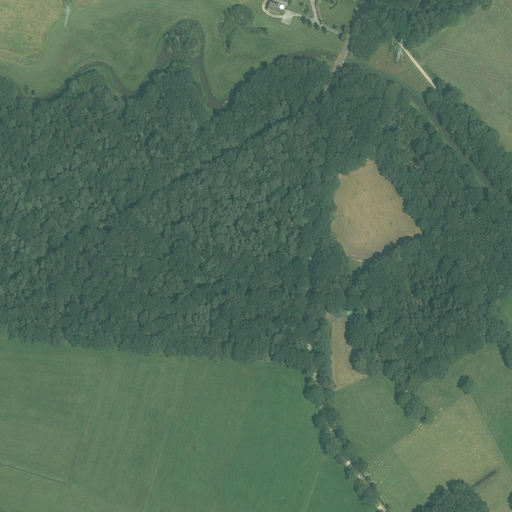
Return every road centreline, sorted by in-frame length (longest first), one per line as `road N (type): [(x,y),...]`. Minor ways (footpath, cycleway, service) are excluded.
road 1 (tertiary): [(0,288),(309,110),(366,0)]
road 2 (track): [(325,92),(332,107),(305,328),(311,356)]
road 3 (track): [(447,228),(430,249),(478,325),(448,344),(383,356),(362,375)]
road 4 (track): [(311,356),(328,433),(381,511)]
